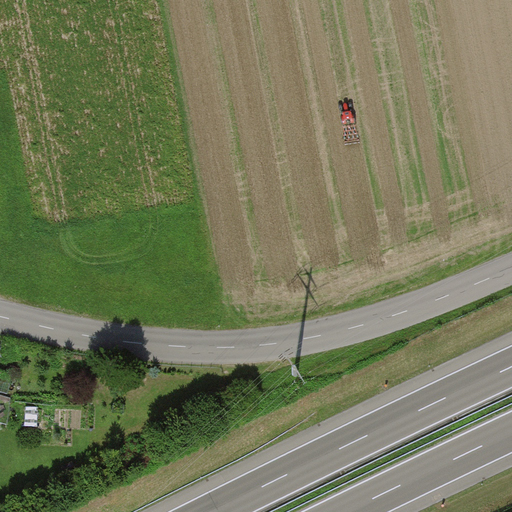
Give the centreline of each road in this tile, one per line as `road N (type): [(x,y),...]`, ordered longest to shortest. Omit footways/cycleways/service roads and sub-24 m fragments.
road 1 (unclassified): [(0,315),(134,343),(271,344),(422,307),(511,269)]
road 2 (motorway): [(511,367),(213,511)]
road 3 (motorway): [(349,511),(511,433)]
